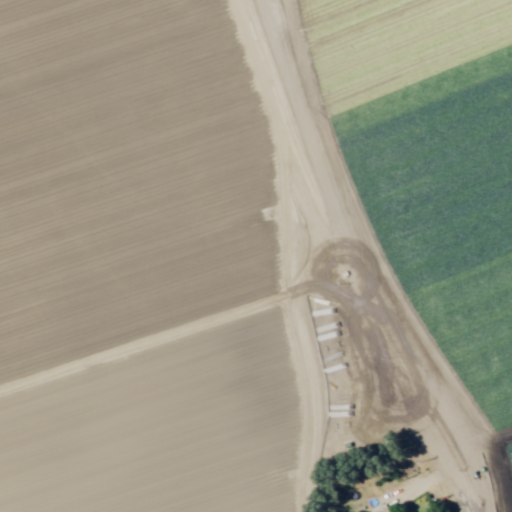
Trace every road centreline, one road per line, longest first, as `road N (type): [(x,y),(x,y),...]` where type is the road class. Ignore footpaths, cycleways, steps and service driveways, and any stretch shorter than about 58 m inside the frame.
road 1 (residential): [(0,426),(345,270)]
road 2 (residential): [(429,511),(408,407),(345,270)]
